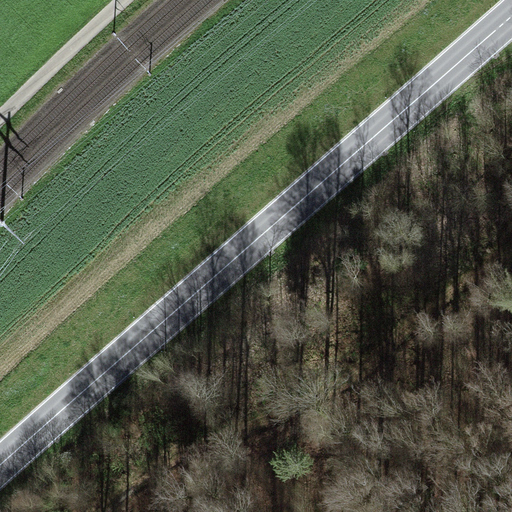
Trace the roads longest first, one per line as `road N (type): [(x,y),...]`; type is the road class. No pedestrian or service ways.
road 1 (secondary): [(511,15),(0,467)]
road 2 (track): [(0,130),(139,0)]
